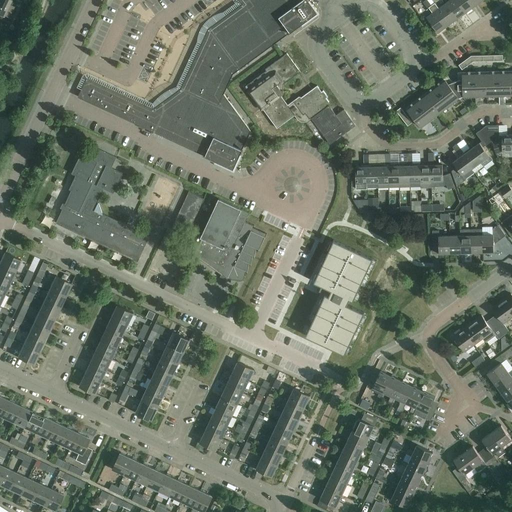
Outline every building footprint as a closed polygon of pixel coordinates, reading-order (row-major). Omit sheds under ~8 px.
[(0,0),(0,14),(3,16),(10,0),(0,0)] [(154,109),(96,82),(87,78),(83,88),(82,87),(78,97),(206,156),(233,169),(241,152),(251,131),(224,94),(233,74),(284,36),(292,31),(317,13),(308,0),(239,0),(243,4),(209,29),(181,89),(154,109)] [(465,13),(455,0),(450,0),(445,4),(456,20),(465,13)] [(455,0),(465,13),(475,6),(469,0),(455,0)] [(456,20),(445,4),(439,9),(435,3),(432,6),(447,27),(456,20)] [(447,27),(432,6),(428,8),(433,13),(426,18),(438,34),(447,27)] [(300,72),(286,54),(265,70),(267,71),(253,82),(257,87),(250,92),(278,129),(295,116),(290,110),(291,109),(289,107),(288,105),(286,107),(279,97),(280,95),(284,95),(284,91),(281,91),(279,88),(300,72)] [(464,97),(464,96),(511,95),(511,73),(463,75),(463,79),(453,83),(451,80),(448,83),(446,80),(417,103),(408,110),(421,128),(460,98),(460,99),(464,97)] [(299,121),(301,122),(303,123),(304,123),(306,122),(308,121),(311,119),(329,106),(331,104),(326,99),(328,98),(323,91),(322,93),(317,86),(289,107),(291,109),(290,110),(295,116),(298,120),(299,121)] [(329,106),(311,119),(330,144),(352,128),(351,126),(351,127),(349,125),(350,120),(351,119),(346,112),(347,112),(344,109),(336,115),(329,106)] [(491,141),(486,126),(476,133),(485,146),(491,141)] [(499,126),(486,126),(491,141),(492,141),(495,141),(499,140),(499,135),(499,126)] [(495,141),(492,141),(496,153),(502,151),(511,150),(511,134),(502,135),(499,135),(499,140),(495,141)] [(492,160),(489,156),(480,143),(471,149),(480,162),(483,166),(483,167),(492,160)] [(81,153),(74,168),(72,173),(76,175),(69,189),(71,190),(65,203),(63,202),(61,207),(62,208),(56,222),(138,260),(150,235),(149,235),(148,238),(139,234),(140,231),(107,215),(107,214),(107,215),(102,213),(103,212),(102,212),(99,203),(99,202),(95,200),(97,196),(99,197),(103,187),(114,192),(123,173),(111,167),(116,157),(97,148),(92,158),(81,153)] [(480,162),(471,149),(462,156),(474,172),(483,166),(480,162)] [(462,156),(453,162),(457,167),(452,171),(457,186),(465,181),(464,180),(468,178),(474,172),(462,156)] [(421,186),(420,165),(410,166),(410,182),(410,187),(421,186)] [(431,165),(420,165),(421,186),(421,188),(432,188),(432,181),(431,165)] [(442,165),(431,165),(432,181),(440,181),(442,187),(446,185),(448,189),(455,187),(450,173),(443,176),(442,165)] [(388,166),(377,167),(378,183),(378,188),(389,187),(388,166)] [(399,187),(399,166),(388,166),(389,187),(399,187)] [(410,166),(399,166),(399,187),(410,187),(410,182),(410,166)] [(367,183),(367,167),(355,167),(356,189),(367,189),(367,183)] [(377,167),(367,167),(367,183),(378,183),(377,167)] [(511,192),(511,189),(509,185),(500,191),(505,198),(511,192)] [(188,233),(204,198),(188,191),(172,226),(188,233)] [(473,207),(481,207),(481,195),(473,200),(473,207)] [(193,252),(193,254),(201,260),(202,259),(208,262),(210,259),(224,266),(245,221),(249,213),(242,209),(218,198),(200,237),(202,238),(195,253),(193,252)] [(378,200),(368,200),(369,211),(378,211),(378,200)] [(293,241),(300,226),(266,211),(259,226),(293,241)] [(511,222),(510,223),(507,219),(501,223),(509,233),(511,230),(511,222)] [(210,259),(208,262),(207,264),(221,274),(219,278),(220,279),(221,276),(226,279),(225,281),(226,282),(228,278),(231,279),(235,280),(238,281),(239,281),(241,281),(242,280),(243,280),(243,279),(244,278),(244,277),(245,271),(247,271),(246,274),(247,274),(249,263),(251,263),(250,266),(251,266),(253,255),(254,256),(254,259),(256,247),(259,249),(257,252),(258,252),(266,234),(253,227),(254,225),(245,221),(224,266),(210,259)] [(493,235),(483,235),(482,235),(483,252),(494,252),(494,244),(506,235),(498,225),(493,229),(493,235)] [(472,253),(472,229),(460,230),(461,236),(461,253),(472,253)] [(483,252),(482,235),(483,235),(482,229),(472,229),(472,253),(483,252)] [(450,236),(439,236),(439,230),(432,231),(433,244),(439,243),(439,254),(450,253),(450,236)] [(461,236),(450,236),(450,253),(461,253),(461,236)] [(364,312),(347,304),(349,298),(353,300),(373,258),(334,239),(314,281),(331,290),(329,295),(325,293),(305,335),(345,354),(364,312)] [(4,253),(0,261),(0,265),(15,272),(20,260),(4,253)] [(15,272),(0,265),(0,279),(9,284),(15,272)] [(36,276),(42,279),(45,271),(39,269),(36,276)] [(30,280),(34,273),(28,270),(25,277),(30,280)] [(55,276),(49,288),(66,296),(71,284),(55,276)] [(30,280),(25,277),(22,284),(27,287),(30,280)] [(0,279),(0,293),(4,295),(9,284),(0,279)] [(28,292),(34,295),(37,288),(32,285),(28,292)] [(49,288),(44,300),(60,307),(66,296),(49,288)] [(34,295),(28,292),(25,299),(31,302),(34,295)] [(17,293),(14,300),(20,302),(23,295),(17,293)] [(511,315),(511,294),(501,301),(511,315)] [(20,302),(14,300),(11,307),(16,309),(20,302)] [(44,300),(39,311),(55,319),(60,307),(44,300)] [(511,315),(501,301),(492,308),(502,322),(497,325),(504,335),(509,331),(503,323),(511,317),(511,315)] [(117,305),(112,317),(128,324),(133,312),(117,305)] [(18,315),(23,318),(26,311),(21,308),(18,315)] [(39,311),(33,323),(50,330),(55,319),(39,311)] [(23,318),(18,315),(14,322),(20,325),(23,318)] [(482,315),(472,322),(484,338),(486,342),(496,335),(499,339),(504,335),(497,325),(492,329),(482,315)] [(7,316),(3,323),(9,325),(12,318),(7,316)] [(128,324),(112,317),(106,328),(122,336),(128,324)] [(484,338),(472,322),(462,329),(474,345),(484,338)] [(9,325),(3,323),(0,329),(6,332),(9,325)] [(33,323),(28,334),(44,342),(50,330),(33,323)] [(155,323),(152,330),(158,333),(161,326),(155,323)] [(144,324),(141,331),(147,333),(150,326),(144,324)] [(106,328),(101,340),(117,347),(122,336),(106,328)] [(474,345),(462,329),(453,336),(464,352),(474,345)] [(10,331),(7,338),(13,341),(16,334),(10,331)] [(141,331),(138,338),(143,340),(147,333),(141,331)] [(168,343),(184,351),(189,339),(173,331),(168,343)] [(44,342),(28,334),(23,346),(39,353),(44,342)] [(13,341),(7,338),(4,345),(9,348),(13,341)] [(117,347),(101,340),(96,351),(111,359),(117,347)] [(153,342),(148,340),(145,346),(150,349),(153,342)] [(184,351),(168,343),(162,354),(178,362),(184,351)] [(23,346),(18,357),(17,357),(34,365),(39,353),(23,346)] [(150,349),(145,346),(141,353),(147,356),(150,349)] [(139,349),(133,347),(130,353),(136,356),(139,349)] [(505,360),(511,354),(511,347),(501,355),(505,360)] [(96,351),(90,363),(106,370),(111,359),(96,351)] [(453,352),(449,355),(453,361),(457,358),(453,352)] [(136,356),(130,353),(127,361),(132,363),(136,356)] [(162,354),(157,366),(173,373),(178,362),(162,354)] [(485,360),(481,355),(472,362),(475,367),(485,360)] [(232,373),(248,381),(253,369),(237,361),(232,373)] [(134,369),(139,372),(143,365),(137,362),(134,369)] [(494,383),(508,372),(501,362),(487,373),(494,383)] [(106,370),(90,363),(85,374),(101,381),(106,370)] [(157,366),(152,377),(167,385),(173,373),(157,366)] [(139,372),(134,369),(131,376),(136,379),(139,372)] [(120,376),(125,379),(128,372),(123,370),(120,376)] [(371,390),(378,393),(377,396),(381,398),(384,392),(383,392),(391,377),(380,371),(371,390)] [(511,377),(508,372),(494,383),(501,392),(511,383),(511,377)] [(248,381),(232,373),(226,385),(242,392),(248,381)] [(101,381),(85,374),(79,386),(95,393),(101,381)] [(125,379),(120,376),(116,383),(122,386),(125,379)] [(167,385),(152,377),(146,389),(162,396),(167,385)] [(402,382),(391,377),(383,392),(384,392),(391,396),(388,401),(392,403),(395,398),(394,397),(402,382)] [(264,381),(261,387),(267,390),(270,383),(264,381)] [(412,387),(402,382),(394,397),(395,398),(400,400),(399,406),(397,410),(401,412),(403,408),(406,403),(405,402),(412,387)] [(511,383),(501,392),(508,401),(511,398),(511,383)] [(126,385),(123,392),(129,395),(132,388),(126,385)] [(226,385),(221,396),(237,404),(242,392),(226,385)] [(267,390),(261,387),(258,394),(264,397),(267,390)] [(416,408),(423,392),(412,387),(405,402),(406,403),(412,406),(410,411),(413,413),(416,408)] [(288,400),(304,407),(310,395),(294,388),(288,400)] [(146,389),(141,400),(157,408),(162,396),(146,389)] [(129,395),(123,392),(120,399),(125,402),(129,395)] [(430,421),(435,410),(430,407),(435,397),(423,392),(416,408),(413,413),(430,421)] [(117,395),(112,393),(109,400),(114,403),(117,395)] [(237,404),(221,396),(216,408),(232,415),(237,404)] [(268,396),(265,403),(270,406),(273,399),(268,396)] [(0,416),(1,417),(8,401),(0,397),(0,416)] [(141,400),(135,412),(151,420),(157,408),(141,400)] [(288,400),(283,411),(299,419),(304,407),(288,400)] [(359,406),(367,410),(370,403),(362,400),(359,406)] [(8,401),(1,417),(12,422),(20,407),(8,401)] [(254,403),(251,410),(256,413),(260,406),(254,403)] [(270,406),(265,403),(262,410),(267,412),(270,406)] [(20,407),(12,422),(24,428),(31,412),(20,407)] [(216,408),(210,419),(226,427),(232,415),(216,408)] [(256,413),(251,410),(248,417),(253,420),(256,413)] [(283,411),(277,422),(294,430),(299,419),(283,411)] [(43,417),(31,412),(24,428),(35,433),(43,417)] [(257,419),(254,426),(260,428),(265,417),(259,414),(257,419)] [(43,417),(35,433),(47,439),(54,423),(43,417)] [(358,418),(352,430),(368,437),(374,440),(376,435),(371,433),(374,426),(358,418)] [(210,419),(205,430),(221,438),(226,427),(210,419)] [(406,430),(410,422),(403,419),(399,427),(406,430)] [(294,430),(277,422),(272,434),(288,442),(294,430)] [(65,428),(54,423),(47,439),(58,444),(65,428)] [(501,425),(491,432),(502,446),(511,439),(501,425)] [(243,427),(240,433),(245,436),(249,429),(243,426),(243,427)] [(257,435),(260,428),(254,426),(251,432),(257,435)] [(77,434),(65,428),(58,444),(69,449),(77,434)] [(221,438),(205,430),(199,442),(215,450),(221,438)] [(352,430),(347,441),(363,449),(368,437),(352,430)] [(502,446),(491,432),(482,439),(492,454),(494,452),(498,457),(506,452),(502,446)] [(245,436),(240,433),(237,440),(242,442),(245,436)] [(88,439),(77,434),(69,449),(77,453),(74,460),(84,464),(91,450),(85,447),(88,439)] [(272,434),(267,445),(283,453),(288,442),(272,434)] [(9,442),(15,445),(18,440),(11,437),(9,442)] [(385,437),(382,444),(387,446),(391,439),(385,437)] [(18,440),(15,445),(22,449),(25,443),(18,440)] [(402,444),(394,440),(391,446),(399,450),(402,444)] [(247,441),(243,448),(249,451),(252,444),(247,441)] [(363,449),(347,441),(342,453),(358,460),(363,449)] [(3,444),(0,449),(7,452),(9,447),(3,444)] [(387,446),(382,444),(378,451),(384,453),(387,446)] [(283,453),(267,445),(261,457),(277,464),(283,453)] [(412,456),(427,463),(433,452),(417,445),(414,452),(408,450),(406,454),(411,457),(412,456)] [(484,467),(481,462),(483,460),(473,446),(463,453),(474,467),(477,472),(484,467)] [(34,448),(31,453),(38,456),(41,451),(34,448)] [(243,448),(240,455),(246,458),(249,451),(243,448)] [(233,449),(229,456),(235,459),(238,451),(233,449)] [(18,451),(16,456),(23,460),(25,454),(18,451)] [(41,451),(38,456),(45,459),(48,454),(41,451)] [(124,474),(132,458),(120,453),(113,469),(124,474)] [(342,453),(336,464),(352,472),(358,460),(342,453)] [(374,460),(380,462),(382,458),(372,453),(370,458),(374,460)] [(474,467),(463,453),(453,460),(464,474),(474,467)] [(25,454),(23,460),(30,463),(32,458),(25,454)] [(412,456),(411,457),(408,463),(403,461),(401,465),(406,468),(406,467),(422,474),(427,463),(412,456)] [(489,459),(496,469),(501,465),(494,456),(489,459)] [(277,464),(261,457),(256,469),(272,476),(277,464)] [(56,458),(54,464),(61,467),(63,462),(56,458)] [(132,458),(124,474),(136,479),(143,463),(132,458)] [(496,469),(489,459),(484,463),(491,473),(496,469)] [(374,460),(371,466),(377,469),(380,462),(374,460)] [(41,462),(39,467),(46,470),(48,465),(41,462)] [(61,467),(68,470),(70,465),(63,462),(61,467)] [(143,463),(136,479),(147,485),(155,469),(143,463)] [(336,464),(331,475),(347,483),(352,472),(336,464)] [(48,465),(46,470),(53,474),(55,468),(48,465)] [(377,469),(371,466),(368,473),(373,476),(377,469)] [(406,467),(406,468),(403,474),(398,471),(396,476),(401,478),(417,485),(422,474),(406,467)] [(17,473),(5,468),(0,479),(0,484),(9,489),(17,473)] [(155,469),(147,485),(159,490),(166,474),(155,469)] [(80,476),(87,479),(90,474),(88,473),(83,470),(80,476)] [(511,476),(508,471),(503,475),(507,481),(511,476)] [(17,473),(9,489),(21,495),(28,479),(17,473)] [(65,473),(62,478),(69,481),(72,476),(65,473)] [(178,480),(166,474),(159,490),(170,495),(178,480)] [(331,475),(325,487),(342,494),(347,483),(331,475)] [(401,478),(398,485),(393,482),(391,486),(412,496),(417,485),(401,478)] [(460,482),(467,491),(473,487),(466,478),(460,482)] [(39,484),(28,479),(21,495),(32,500),(39,484)] [(178,480),(170,495),(182,501),(189,485),(178,480)] [(363,482),(362,485),(360,489),(366,492),(369,485),(363,482)] [(365,500),(372,503),(381,485),(374,482),(365,500)] [(51,489),(39,484),(32,500),(43,505),(51,489)] [(109,489),(116,492),(118,487),(111,484),(109,489)] [(189,485),(182,501),(193,506),(200,490),(189,485)] [(391,486),(388,493),(386,497),(407,507),(412,496),(391,486)] [(116,492),(123,496),(125,491),(118,487),(116,492)] [(342,494),(325,487),(320,499),(329,503),(336,506),(342,494)] [(51,489),(43,505),(55,511),(62,495),(51,489)] [(366,492),(360,489),(357,496),(363,499),(366,492)] [(98,501),(104,504),(106,498),(107,499),(110,494),(103,490),(98,501)] [(200,490),(193,506),(205,511),(212,496),(200,490)] [(132,500),(139,503),(141,498),(134,495),(132,500)] [(119,498),(117,503),(124,507),(126,502),(126,501),(119,498)] [(141,498),(139,503),(145,506),(148,501),(141,498)] [(320,499),(317,506),(326,510),(329,503),(320,499)] [(126,502),(124,507),(130,510),(133,505),(126,501),(126,502)]
